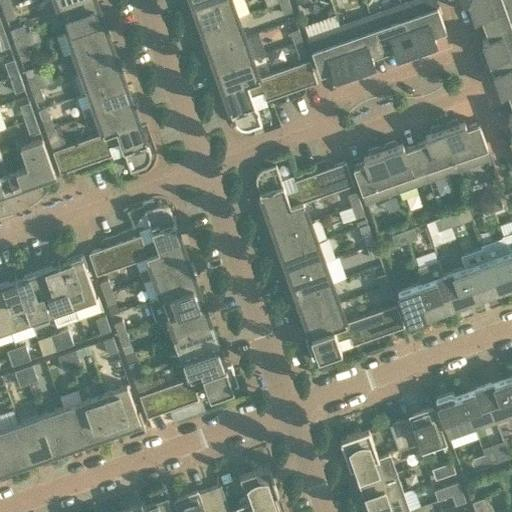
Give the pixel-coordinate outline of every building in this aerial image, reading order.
[(55,0),(60,10),(89,0),(55,0)] [(89,0),(60,10),(67,31),(102,18),(97,3),(94,4),(93,0),(89,0)] [(191,0),(194,8),(218,0),(191,0)] [(218,0),(194,8),(201,29),(237,16),(231,0),(218,0)] [(291,10),(287,0),(283,0),(279,2),(282,13),(291,10)] [(444,28),(434,0),(410,0),(400,4),(416,51),(425,48),(424,42),(435,38),(432,32),(444,28)] [(484,25),(511,14),(511,0),(461,0),(463,6),(469,4),(473,15),(479,13),(484,25)] [(6,19),(14,16),(10,4),(2,8),(6,19)] [(416,51),(400,4),(369,15),(381,50),(393,46),(395,52),(407,48),(409,54),(416,51)] [(511,14),(484,25),(487,35),(481,38),(485,49),(483,50),(481,54),(482,56),(481,56),(483,60),(484,60),(484,59),(501,53),(503,59),(505,65),(511,61),(511,14)] [(381,50),(369,15),(338,26),(354,73),(364,70),(362,64),(373,60),(370,54),(381,50)] [(201,29),(208,49),(244,37),(237,16),(201,29)] [(67,31),(74,51),(107,39),(104,32),(107,31),(102,18),(67,31)] [(345,70),(347,76),(354,73),(338,26),(307,37),(319,71),(331,67),(333,74),(345,70)] [(297,27),(289,30),(293,42),(302,39),(297,27)] [(0,47),(9,45),(3,30),(0,31),(0,47)] [(21,33),(12,36),(16,49),(25,46),(21,33)] [(208,49),(216,70),(251,57),(244,37),(208,49)] [(74,51),(81,72),(117,59),(111,44),(109,44),(107,39),(74,51)] [(298,54),(305,51),(302,39),(293,42),(298,54)] [(20,60),(29,57),(25,46),(16,49),(20,60)] [(511,61),(505,65),(503,59),(501,53),(484,59),(484,60),(483,60),(485,66),(486,71),(488,75),(489,77),(493,79),(495,78),(499,89),(506,87),(510,99),(511,98),(511,61)] [(258,76),(251,57),(216,70),(223,90),(259,77),(258,76)] [(13,58),(4,61),(9,76),(19,73),(13,58)] [(303,84),(305,84),(316,80),(308,58),(258,76),(259,77),(223,90),(233,119),(234,121),(235,122),(236,124),(237,125),(239,126),(242,127),(244,127),(246,127),(247,127),(249,127),(260,122),(250,94),(262,90),(265,98),(303,84)] [(81,72),(88,92),(121,80),(119,72),(121,71),(117,59),(81,72)] [(14,91),(24,88),(19,73),(9,76),(14,91)] [(35,74),(26,77),(31,89),(39,86),(35,74)] [(84,115),(84,116),(131,100),(126,84),(123,85),(121,80),(88,92),(92,102),(81,107),(84,115)] [(35,100),(43,98),(39,86),(31,89),(35,100)] [(103,133),(136,121),(133,113),(135,112),(131,100),(84,116),(88,125),(99,121),(103,132),(103,133)] [(28,101),(19,104),(24,119),(34,116),(28,101)] [(41,117),(45,130),(59,125),(59,124),(53,127),(49,114),(41,117)] [(30,135),(39,131),(34,116),(24,119),(30,135)] [(455,117),(442,121),(458,167),(490,156),(478,121),(466,125),(463,119),(456,121),(455,117)] [(140,124),(137,125),(136,121),(103,133),(66,145),(52,150),(59,170),(111,152),(108,144),(119,140),(129,169),(143,164),(144,164),(146,162),(148,160),(148,159),(149,156),(149,153),(149,151),(140,124)] [(415,143),(427,178),(458,167),(442,121),(430,126),(431,130),(424,132),(426,139),(415,143)] [(59,125),(45,130),(52,150),(66,145),(66,144),(59,125)] [(19,144),(27,166),(5,173),(11,188),(48,175),(54,173),(41,136),(19,144)] [(380,143),(396,189),(427,178),(415,143),(404,147),(401,140),(394,143),(393,139),(380,143)] [(365,200),(396,189),(380,143),(368,148),(369,152),(362,154),(364,161),(352,165),(365,200)] [(255,179),(256,180),(267,212),(302,200),(352,182),(345,160),(333,164),(293,178),(296,187),(285,191),(275,162),(261,167),(259,168),(258,169),(257,170),(256,171),(256,173),(255,174),(255,175),(255,177),(255,179)] [(0,191),(11,188),(5,173),(0,175),(0,191)] [(355,190),(347,193),(351,205),(359,202),(355,190)] [(502,206),(498,195),(488,198),(492,210),(502,206)] [(479,202),(483,213),(492,210),(488,198),(479,202)] [(267,212),(274,232),(309,220),(302,200),(267,212)] [(425,205),(428,213),(439,209),(436,201),(425,205)] [(355,216),(363,214),(359,202),(351,205),(355,216)] [(100,246),(88,251),(96,272),(146,255),(179,243),(177,236),(179,235),(170,210),(165,205),(158,204),(144,208),(154,237),(142,241),(139,233),(100,246)] [(459,222),(455,210),(446,213),(450,226),(459,222)] [(432,218),(437,231),(450,226),(446,213),(432,218)] [(274,232),(281,253),(316,240),(309,220),(274,232)] [(417,237),(412,225),(403,228),(407,240),(417,237)] [(390,233),(394,245),(407,240),(403,228),(390,233)] [(506,250),(507,250),(511,265),(511,230),(500,234),(501,236),(506,250)] [(370,231),(362,234),(366,246),(374,243),(370,231)] [(511,265),(507,250),(506,250),(501,236),(479,243),(481,247),(481,246),(496,289),(511,283),(511,265)] [(281,253),(288,273),(323,261),(316,240),(281,253)] [(142,279),(153,275),(189,262),(183,248),(181,249),(179,243),(146,255),(149,265),(138,269),(142,279)] [(370,257),(378,255),(374,243),(366,246),(370,257)] [(464,265),(475,297),(496,289),(481,246),(481,247),(459,254),(463,266),(464,265)] [(67,263),(59,266),(72,304),(95,296),(84,264),(86,263),(82,253),(65,259),(67,263)] [(421,280),(433,312),(454,304),(443,273),(438,260),(417,267),(421,280)] [(288,273),(295,293),(330,281),(323,261),(288,273)] [(189,262),(153,275),(160,295),(193,284),(191,277),(193,276),(189,262)] [(36,269),(51,312),(72,304),(59,266),(52,269),(50,264),(36,269)] [(443,273),(454,304),(475,297),(464,265),(463,266),(443,273)] [(16,281),(29,319),(51,312),(36,269),(22,274),(24,279),(16,281)] [(384,271),(376,274),(380,287),(388,284),(384,271)] [(107,278),(99,280),(103,293),(111,290),(107,278)] [(0,282),(0,304),(8,327),(29,319),(16,281),(9,284),(8,279),(0,282)] [(425,315),(433,312),(421,280),(397,289),(409,325),(427,318),(425,315)] [(295,293),(302,314),(337,301),(330,281),(295,293)] [(193,284),(160,295),(148,300),(155,320),(168,316),(203,303),(198,288),(195,289),(193,284)] [(384,299),(393,296),(388,284),(380,287),(384,299)] [(107,304),(115,301),(111,290),(103,293),(107,304)] [(344,321),(337,301),(302,314),(310,334),(345,322),(344,321)] [(203,303),(168,316),(175,336),(208,324),(205,318),(208,317),(203,303)] [(403,325),(395,303),(344,321),(345,322),(310,334),(311,339),(306,341),(311,357),(340,347),(337,338),(348,334),(351,343),(403,325)] [(104,315),(95,318),(100,333),(109,329),(104,315)] [(121,318),(113,321),(117,334),(125,331),(121,318)] [(208,324),(175,336),(182,356),(217,344),(212,329),(210,330),(208,324)] [(72,342),(67,327),(58,331),(63,346),(72,342)] [(49,334),(55,348),(63,346),(58,331),(49,334)] [(124,353),(132,350),(125,331),(117,334),(124,353)] [(117,350),(111,335),(102,338),(107,353),(117,350)] [(29,358),(24,343),(14,346),(20,361),(29,358)] [(90,351),(87,344),(65,351),(70,366),(80,363),(77,356),(90,351)] [(218,344),(182,356),(189,376),(188,376),(189,377),(222,365),(220,358),(222,357),(218,344)] [(6,349),(11,364),(20,361),(14,346),(6,349)] [(57,354),(62,369),(70,366),(65,351),(57,354)] [(135,359),(127,362),(132,374),(140,371),(135,359)] [(37,378),(31,363),(22,366),(27,381),(37,378)] [(224,371),(222,365),(189,377),(139,394),(146,415),(197,397),(194,388),(206,384),(209,393),(238,383),(232,368),(224,371)] [(13,369),(18,384),(27,381),(22,366),(13,369)] [(140,371),(132,374),(136,385),(143,382),(140,371)] [(511,373),(503,377),(511,400),(511,373)] [(511,409),(511,400),(503,377),(482,384),(493,416),(511,409)] [(126,382),(103,390),(115,424),(123,421),(128,435),(144,429),(137,409),(135,410),(126,382)] [(493,416),(482,384),(461,392),(472,423),(493,416)] [(115,424),(103,390),(82,398),(95,436),(109,431),(108,426),(115,424)] [(447,432),(472,423),(461,392),(453,395),(452,391),(435,397),(447,432)] [(95,436),(82,398),(60,406),(72,439),(80,436),(81,441),(95,436)] [(420,412),(400,419),(409,445),(420,441),(421,445),(442,438),(431,404),(419,409),(420,412)] [(72,439),(60,406),(39,413),(52,451),(66,446),(65,441),(72,439)] [(0,411),(0,421),(11,419),(9,409),(0,411)] [(52,451),(39,413),(17,421),(29,454),(37,451),(38,456),(52,451)] [(397,449),(409,445),(400,419),(388,423),(397,449)] [(29,454),(17,421),(0,426),(0,440),(9,466),(24,461),(22,457),(29,454)] [(339,436),(349,465),(358,462),(357,462),(377,455),(377,454),(387,451),(388,452),(387,450),(377,454),(369,430),(360,433),(358,429),(339,436)] [(0,469),(9,466),(0,440),(0,469)] [(496,460),(493,450),(483,453),(487,464),(496,460)] [(361,482),(394,470),(388,452),(387,451),(377,454),(377,455),(357,462),(358,462),(360,470),(357,471),(361,482)] [(470,457),(474,468),(487,464),(483,453),(470,457)] [(455,471),(451,460),(441,464),(444,474),(455,471)] [(247,500),(237,503),(238,505),(268,494),(277,491),(267,462),(247,469),(248,473),(239,476),(247,500)] [(431,467),(434,478),(444,474),(441,464),(431,467)] [(371,500),(401,490),(394,470),(361,482),(365,493),(368,492),(371,500)] [(461,490),(458,480),(433,489),(437,499),(461,490)] [(219,483),(207,487),(216,511),(217,511),(228,508),(219,483)] [(152,504),(145,507),(146,511),(172,511),(170,505),(172,504),(165,484),(147,490),(152,504)] [(216,511),(207,487),(188,494),(187,491),(175,495),(180,511),(216,511)] [(371,511),(399,511),(408,509),(401,490),(371,500),(374,508),(371,509),(371,511)] [(454,504),(465,500),(461,490),(451,494),(454,504)] [(268,494),(238,505),(240,511),(277,511),(274,501),(270,502),(268,494)] [(510,511),(508,507),(495,511),(483,494),(471,499),(475,511),(510,511)]
